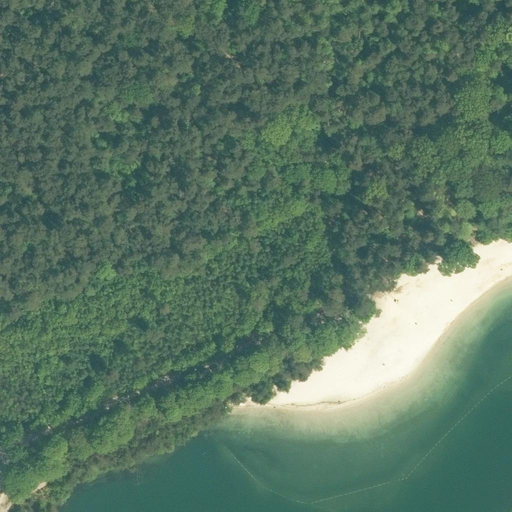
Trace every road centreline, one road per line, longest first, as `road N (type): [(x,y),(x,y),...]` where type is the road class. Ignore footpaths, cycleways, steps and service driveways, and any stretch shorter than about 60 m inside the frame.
road 1 (track): [(176,0),(284,111),(329,223)]
road 2 (track): [(207,358),(0,448)]
